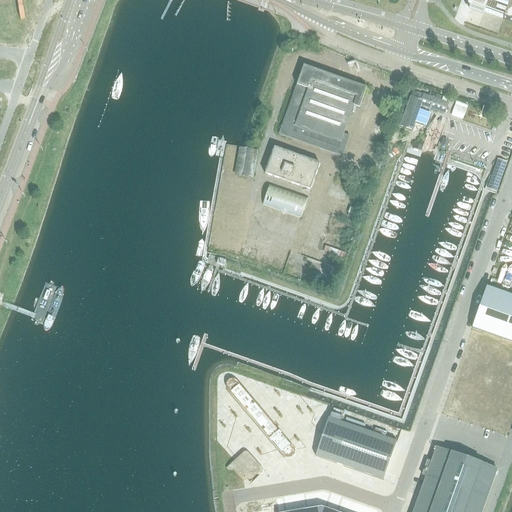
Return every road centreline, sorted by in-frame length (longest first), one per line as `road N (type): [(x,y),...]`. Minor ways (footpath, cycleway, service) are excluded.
road 1 (unclassified): [(503,200),(424,422)]
road 2 (unclassified): [(393,509),(322,483),(228,498),(230,511)]
